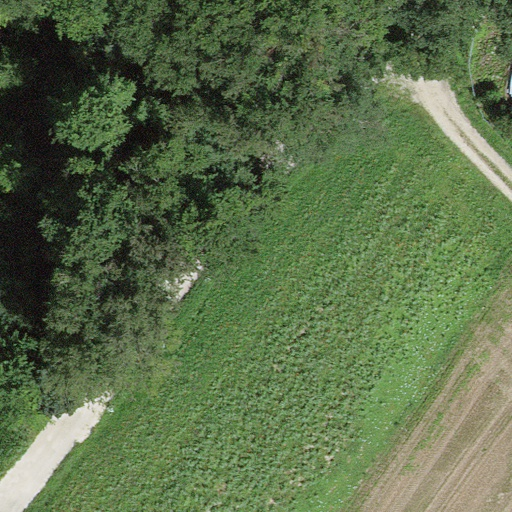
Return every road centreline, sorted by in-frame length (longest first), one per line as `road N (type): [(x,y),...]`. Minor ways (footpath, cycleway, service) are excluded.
road 1 (track): [(402,0),(238,159),(0,484)]
road 2 (track): [(385,12),(455,129),(511,187)]
